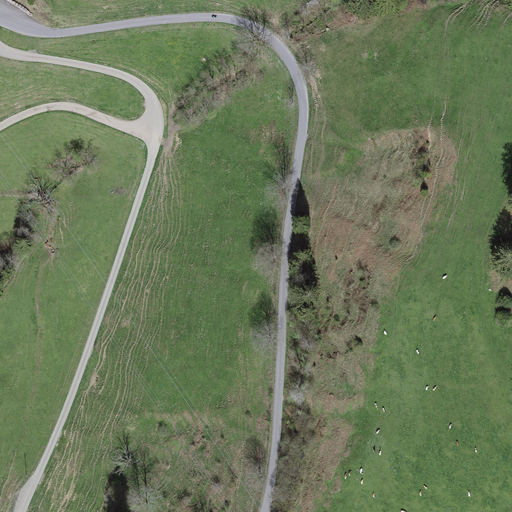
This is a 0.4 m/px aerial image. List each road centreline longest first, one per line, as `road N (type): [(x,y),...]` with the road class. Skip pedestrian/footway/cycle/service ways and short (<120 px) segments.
road 1 (unclassified): [(264,511),(285,241),(302,137),(291,63),(264,32),(227,17),(49,33),(0,18)]
road 2 (track): [(21,511),(76,383),(146,177),(148,120)]
road 3 (track): [(0,127),(49,106),(127,126),(144,123),(152,110),(147,91),(118,74),(0,48)]
